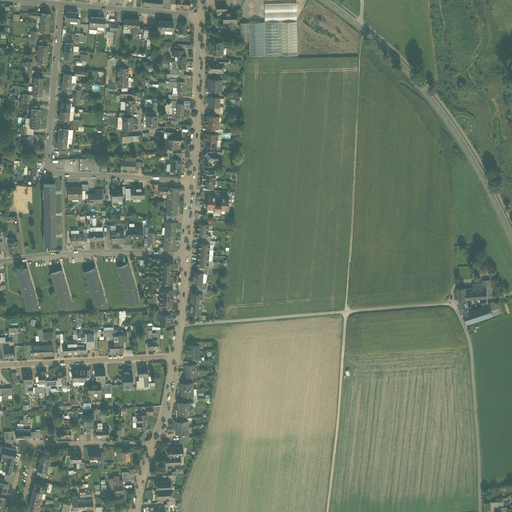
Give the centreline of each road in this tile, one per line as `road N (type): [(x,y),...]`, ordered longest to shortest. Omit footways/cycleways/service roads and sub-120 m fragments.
road 1 (unclassified): [(179,324),(453,303),(471,347),(479,511)]
road 2 (tertiary): [(511,237),(439,110),(360,27)]
road 3 (residential): [(191,181),(50,173),(56,64)]
road 4 (track): [(327,511),(345,311)]
road 5 (residential): [(0,262),(186,256)]
road 6 (residential): [(175,355),(0,364)]
road 7 (residential): [(191,181),(200,15)]
road 8 (residential): [(200,15),(60,4)]
